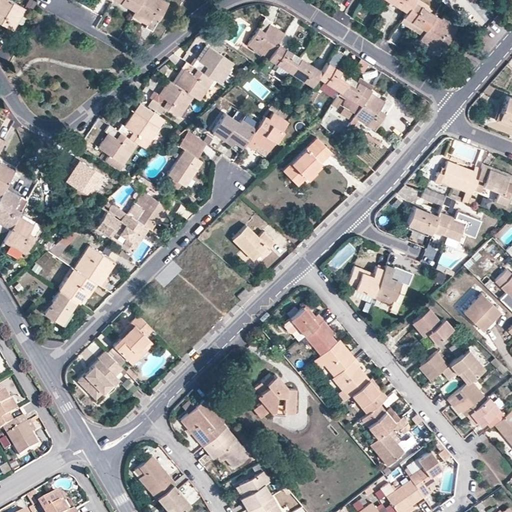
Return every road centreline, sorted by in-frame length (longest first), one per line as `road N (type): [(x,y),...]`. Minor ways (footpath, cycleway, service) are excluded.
road 1 (residential): [(446,511),(465,498),(468,460),(302,263)]
road 2 (residential): [(45,371),(216,203),(229,178)]
road 3 (residential): [(147,416),(302,263)]
road 4 (residential): [(452,105),(288,0)]
road 5 (residential): [(0,79),(29,120),(53,127),(68,124),(146,60)]
road 6 (residential): [(346,223),(446,112)]
road 7 (residential): [(147,416),(222,511)]
